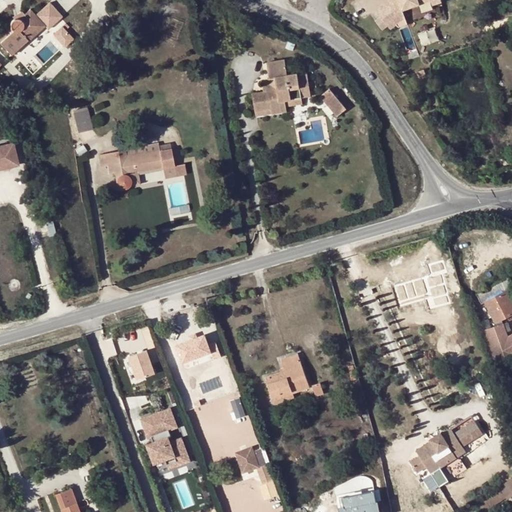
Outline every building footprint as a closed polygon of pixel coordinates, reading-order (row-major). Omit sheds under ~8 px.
[(390,29),(407,16),(403,10),(419,4),(431,0),(433,5),(442,2),(441,0),(388,0),(375,10),(390,29)] [(403,10),(407,16),(421,9),(419,4),(403,10)] [(33,8),(31,9),(42,22),(44,20),(33,8)] [(42,22),(31,9),(20,19),(17,18),(15,18),(14,19),(13,19),(10,22),(0,31),(0,42),(12,55),(27,41),(24,37),(42,22)] [(24,37),(27,41),(28,42),(46,26),(42,22),(24,37)] [(52,33),(64,47),(75,38),(62,24),(52,33)] [(497,25),(489,28),(492,37),(500,35),(497,25)] [(288,41),(285,48),(292,51),(295,44),(288,41)] [(287,75),(284,59),(266,62),(269,78),(275,77),(277,89),(264,91),(252,93),(255,110),(271,108),(272,113),(286,111),(285,106),(285,100),(301,97),(300,93),(310,92),(309,87),(316,86),(315,81),(308,82),(308,79),(298,81),(298,77),(297,73),(287,75)] [(275,77),(269,78),(270,84),(263,85),(264,91),(277,89),(275,77)] [(496,89),(498,88),(504,87),(502,80),(494,82),(496,89)] [(346,108),(329,88),(320,95),(337,116),(346,108)] [(302,103),(301,97),(285,100),(285,106),(302,103)] [(73,110),(80,131),(94,127),(88,106),(73,110)] [(0,166),(23,161),(19,144),(0,147),(0,166)] [(102,166),(108,165),(113,164),(115,172),(117,185),(118,185),(120,188),(123,189),(126,188),(127,188),(129,187),(129,186),(130,185),(130,184),(131,183),(131,181),(130,179),(130,177),(129,174),(139,172),(175,166),(172,148),(160,151),(160,150),(147,152),(146,146),(99,155),(102,166)] [(0,171),(24,166),(23,161),(0,166),(0,171)] [(142,185),(139,172),(129,174),(130,177),(130,179),(131,181),(131,183),(130,184),(130,185),(129,186),(129,187),(142,185)] [(52,219),(40,222),(44,237),(56,233),(52,219)] [(511,285),(507,277),(476,295),(481,305),(485,302),(496,321),(500,319),(511,312),(511,302),(506,292),(511,288),(511,285)] [(201,343),(216,338),(208,316),(194,321),(201,343)] [(511,334),(506,338),(502,324),(498,326),(483,331),(493,361),(510,356),(511,354),(511,334)] [(138,379),(155,373),(147,350),(130,356),(138,379)] [(298,354),(281,360),(285,371),(266,378),(276,404),(295,396),(293,392),(310,386),(298,354)] [(321,381),(312,384),(316,395),(325,393),(321,381)] [(170,408),(141,419),(148,437),(152,436),(154,435),(156,441),(154,442),(148,444),(155,463),(165,459),(169,468),(190,461),(181,438),(170,442),(168,437),(171,436),(169,430),(177,427),(170,408)] [(471,417),(451,429),(454,433),(473,421),(471,417)] [(442,436),(431,442),(416,452),(419,457),(410,463),(416,472),(425,466),(438,487),(466,469),(458,457),(466,452),(462,446),(482,433),(473,421),(454,433),(451,429),(442,436)] [(429,439),(431,442),(442,436),(440,433),(429,439)] [(254,452),(252,448),(235,454),(237,459),(254,452)] [(237,459),(242,473),(256,467),(266,463),(260,450),(254,452),(237,459)] [(389,462),(381,462),(388,497),(395,496),(389,462)] [(266,463),(256,467),(263,484),(272,480),(266,463)] [(495,489),(501,499),(511,492),(506,483),(495,489)] [(62,508),(78,503),(73,488),(57,494),(62,508)] [(495,489),(477,500),(480,511),(501,499),(495,489)] [(378,511),(374,490),(339,497),(341,511),(378,511)] [(81,511),(78,503),(62,508),(63,511),(81,511)]
